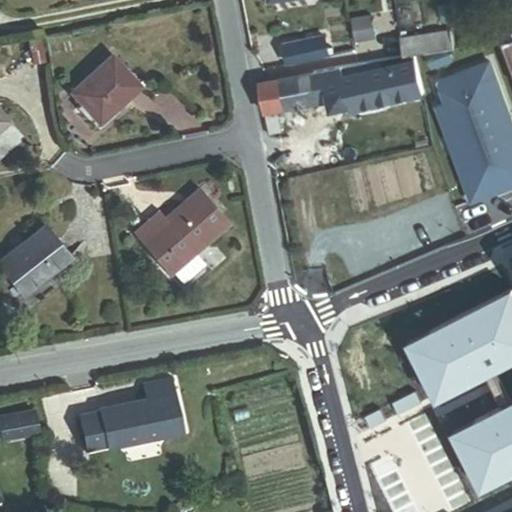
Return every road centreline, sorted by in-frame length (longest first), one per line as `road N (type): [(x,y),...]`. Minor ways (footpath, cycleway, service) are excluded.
road 1 (residential): [(226,0),(280,286),(297,322)]
road 2 (tertiary): [(0,375),(297,322)]
road 3 (tertiary): [(511,233),(297,322)]
road 4 (unknown): [(310,355),(417,379),(511,356)]
road 5 (residential): [(297,322),(352,511)]
